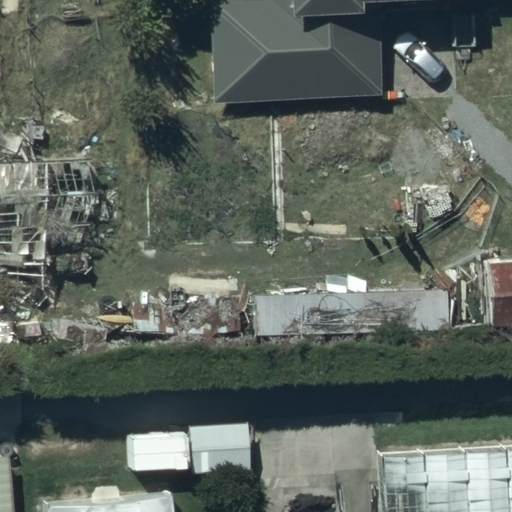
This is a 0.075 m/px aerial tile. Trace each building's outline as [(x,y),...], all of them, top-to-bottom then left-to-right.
[(205,0),(208,97),(376,90),(376,0),(205,0)] [(439,283),(314,284),(314,327),(511,319),(511,244),(478,245),(478,253),(438,254),(439,283)] [(186,426),(126,428),(128,464),(188,461),(188,468),(248,466),(246,416),(186,419),(186,426)] [(511,511),(511,437),(375,448),(379,511),(511,511)] [(9,511),(7,449),(0,449),(0,511),(9,511)] [(171,511),(169,487),(43,497),(44,511),(171,511)]
